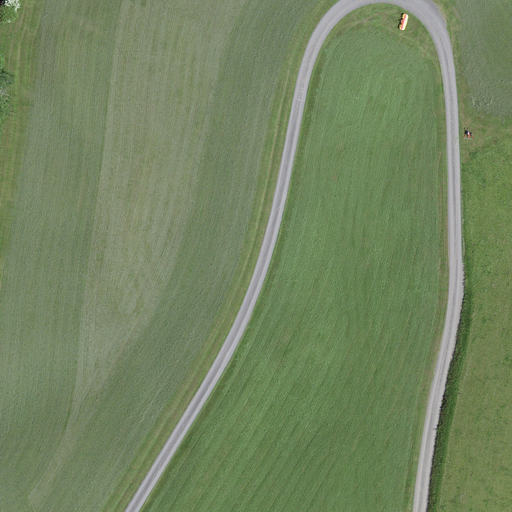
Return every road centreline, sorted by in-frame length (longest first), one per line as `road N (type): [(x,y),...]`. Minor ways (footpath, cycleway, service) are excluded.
road 1 (track): [(355,0),(321,28),(254,310),(134,511)]
road 2 (track): [(423,511),(458,294),(444,30),(408,0)]
